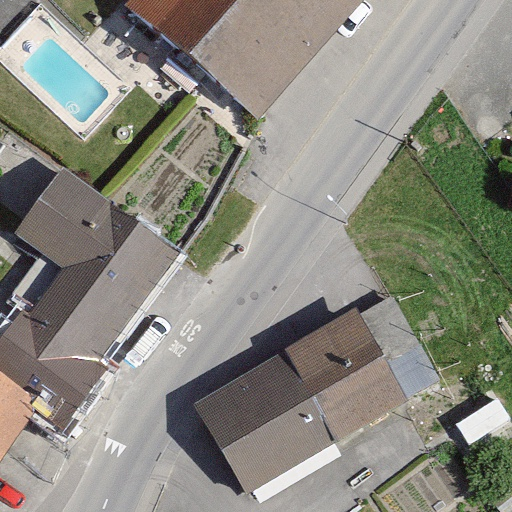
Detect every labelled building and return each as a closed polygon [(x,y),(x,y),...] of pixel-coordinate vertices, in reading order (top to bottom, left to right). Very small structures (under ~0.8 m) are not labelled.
[(101,0),(96,5),(223,116),(324,0),(101,0)] [(511,79),(492,92),(511,122),(511,79)] [(0,391),(8,398),(36,420),(169,249),(31,142),(0,182),(0,248),(23,266),(0,294),(0,391)] [(319,310),(173,402),(231,494),(377,403),(319,310)] [(0,410),(8,398),(0,391),(0,410)]
